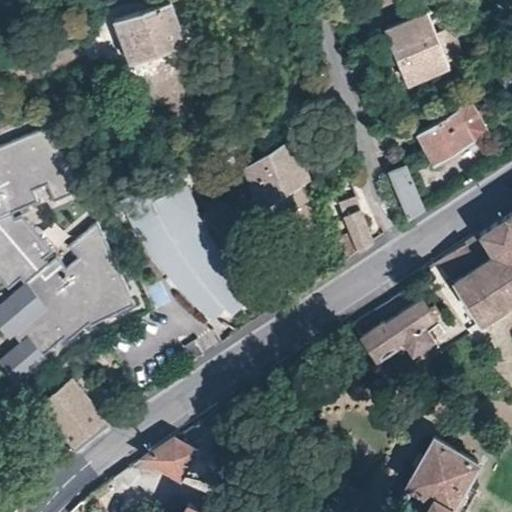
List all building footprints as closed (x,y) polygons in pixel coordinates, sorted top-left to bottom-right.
[(164,0),(115,17),(131,60),(187,41),(172,0),(164,0)] [(450,62),(426,7),(385,27),(409,80),(450,62)] [(494,99),(504,94),(499,82),(488,87),(494,99)] [(417,130),(434,162),(471,142),(487,132),(472,102),(455,111),(417,130)] [(0,272),(10,284),(22,274),(26,279),(0,301),(0,321),(11,335),(16,331),(21,337),(0,355),(0,357),(18,379),(48,354),(46,351),(65,334),(68,338),(90,321),(92,324),(135,301),(98,218),(70,243),(79,255),(67,265),(57,252),(49,259),(45,254),(53,248),(24,211),(17,215),(15,209),(40,198),(35,186),(48,180),(56,198),(84,186),(70,154),(65,156),(61,148),(66,146),(55,120),(0,142),(0,272)] [(242,143),(235,128),(198,144),(206,161),(242,143)] [(261,206),(308,174),(307,171),(293,134),(246,165),(261,206)] [(405,162),(390,168),(408,214),(423,205),(405,162)] [(203,231),(196,214),(191,197),(187,179),(157,194),(151,182),(124,195),(140,228),(151,245),(162,262),(172,274),(189,294),(205,310),(213,317),(223,307),(230,314),(245,298),(237,290),(224,272),(214,254),(208,244),(203,231)] [(373,237),(357,193),(338,200),(350,231),(337,236),(345,256),(373,237)] [(511,209),(439,257),(480,319),(511,297),(511,209)] [(155,306),(169,299),(161,282),(147,288),(155,306)] [(433,336),(424,322),(440,311),(435,303),(428,307),(421,298),(386,321),(384,320),(361,335),(378,360),(407,342),(413,350),(433,336)] [(70,376),(36,405),(71,445),(105,417),(70,376)] [(424,493),(416,507),(423,511),(447,511),(451,507),(459,511),(462,511),(477,487),(466,480),(478,459),(435,432),(424,450),(419,446),(411,460),(417,463),(407,481),(406,481),(424,493)] [(174,434),(143,454),(179,475),(195,449),(174,434)] [(397,496),(416,507),(424,493),(406,481),(397,496)] [(208,511),(209,510),(188,501),(183,511),(208,511)] [(12,511),(0,502),(0,511),(12,511)]
